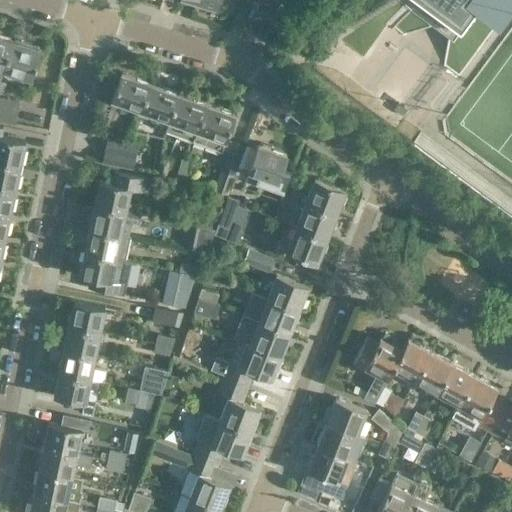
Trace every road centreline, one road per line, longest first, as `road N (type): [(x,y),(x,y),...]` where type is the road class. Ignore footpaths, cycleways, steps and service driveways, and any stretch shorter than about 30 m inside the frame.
road 1 (residential): [(0,451),(92,20)]
road 2 (residential): [(257,496),(344,272)]
road 3 (residential): [(344,272),(511,363)]
road 4 (residential): [(238,63),(384,177)]
road 5 (residential): [(511,273),(384,177)]
road 6 (residential): [(238,63),(92,20)]
